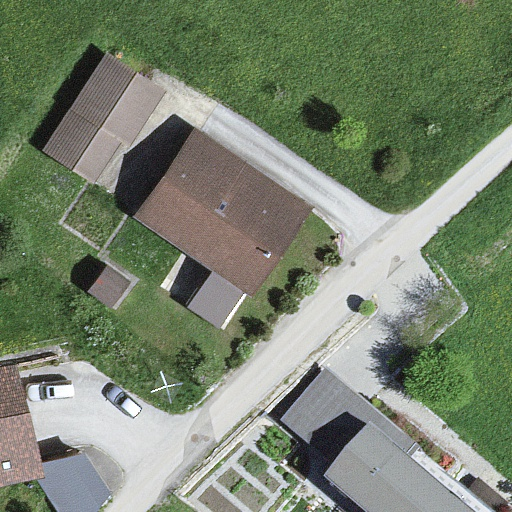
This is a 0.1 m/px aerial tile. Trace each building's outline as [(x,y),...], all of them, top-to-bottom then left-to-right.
[(97,171),(164,76),(109,37),(41,131),(97,171)] [(199,137),(146,213),(249,284),(302,207),(199,137)] [(414,442),(324,369),(283,419),(335,461),(325,474),(372,511),(471,511),(402,456),(414,442)] [(0,480),(37,472),(11,371),(0,373),(0,480)] [(64,511),(86,511),(116,499),(90,439),(42,459),(64,511)]
